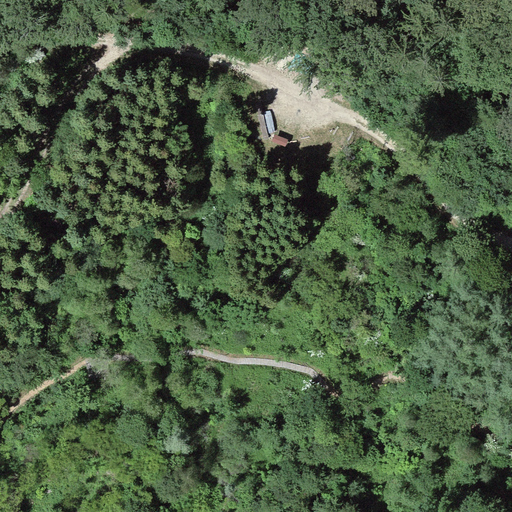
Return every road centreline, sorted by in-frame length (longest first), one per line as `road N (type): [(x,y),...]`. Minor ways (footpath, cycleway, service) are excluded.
road 1 (track): [(511,241),(463,220),(398,148),(220,57),(40,36),(0,22)]
road 2 (track): [(0,228),(46,190),(102,43)]
